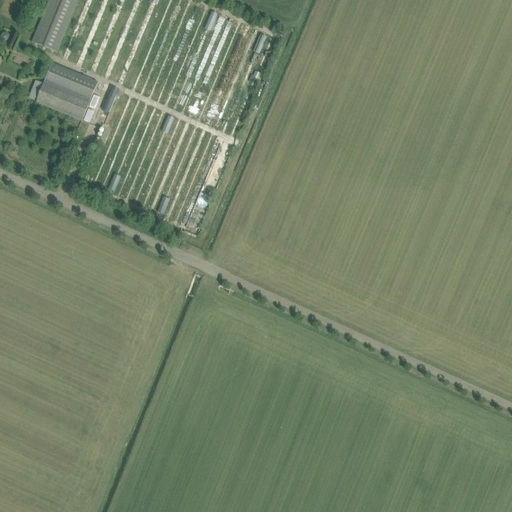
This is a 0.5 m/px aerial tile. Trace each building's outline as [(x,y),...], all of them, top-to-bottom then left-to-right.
[(49,0),(32,43),(58,54),(80,0),(49,0)] [(121,17),(127,0),(118,0),(118,3),(117,0),(112,15),(112,19),(108,19),(91,69),(99,72),(111,36),(111,39),(115,29),(112,28),(112,23),(115,23),(117,19),(121,18),(121,17)] [(132,0),(105,76),(113,79),(141,0),(132,0)] [(166,0),(131,92),(239,133),(275,39),(217,17),(218,13),(183,0),(166,0)] [(150,0),(144,16),(153,20),(160,0),(150,0)] [(77,18),(64,56),(72,59),(79,37),(86,37),(77,62),(85,64),(90,49),(96,49),(96,47),(94,47),(94,45),(94,36),(98,36),(100,31),(100,30),(104,19),(77,18)] [(9,34),(6,32),(2,34),(1,37),(2,41),(5,42),(9,41),(11,38),(9,34)] [(41,92),(39,95),(33,93),(30,100),(36,102),(82,121),(90,102),(99,83),(52,63),(44,84),(38,81),(35,89),(41,92)] [(183,222),(215,133),(124,100),(93,186),(147,205),(146,209),(183,222)] [(214,159),(201,195),(214,199),(227,164),(214,159)]
